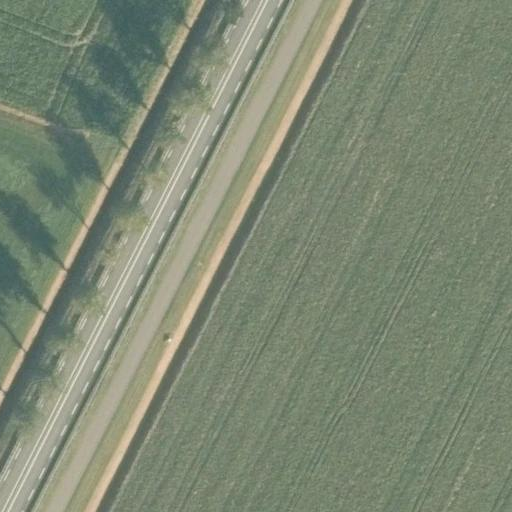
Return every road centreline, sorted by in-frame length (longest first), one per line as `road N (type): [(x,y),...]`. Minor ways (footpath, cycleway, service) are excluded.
road 1 (trunk): [(4,511),(264,0)]
road 2 (unclassified): [(58,511),(316,0)]
